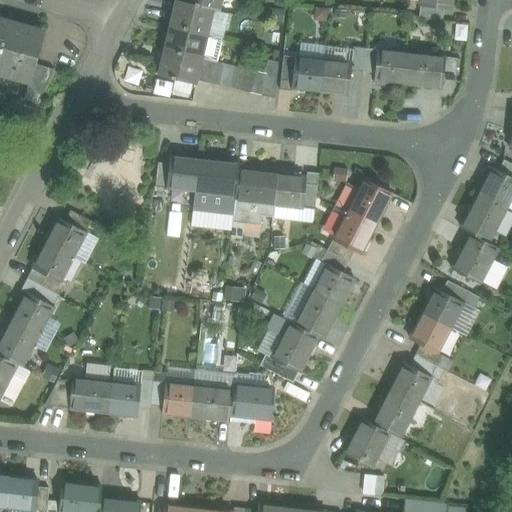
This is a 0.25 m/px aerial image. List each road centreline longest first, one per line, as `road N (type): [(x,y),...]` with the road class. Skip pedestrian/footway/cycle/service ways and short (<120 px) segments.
road 1 (residential): [(0,438),(249,467),(293,454),(313,433),(453,151)]
road 2 (residential): [(453,151),(79,105)]
road 3 (residential): [(79,105),(0,250)]
road 4 (residential): [(453,151),(473,96),(490,0)]
